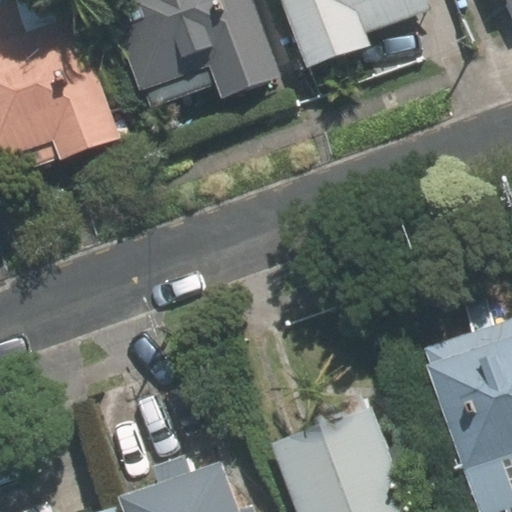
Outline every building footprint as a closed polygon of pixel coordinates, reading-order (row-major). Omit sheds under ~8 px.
[(100,21),(92,0),(51,0),(0,18),(0,158),(4,170),(10,168),(15,182),(76,161),(77,166),(147,141),(103,20),(100,21)] [(297,83),(267,0),(129,0),(168,110),(230,87),(236,104),(297,83)] [(438,8),(434,0),(291,0),(317,73),(377,51),(371,32),(438,8)] [(511,511),(511,327),(429,357),(472,477),(477,475),(477,477),(489,511),(511,511)] [(374,418),(369,402),(319,419),(325,435),(281,451),(301,511),(411,511),(378,416),(374,418)] [(199,480),(193,461),(157,474),(164,493),(129,506),(131,511),(238,511),(225,472),(199,480)]
